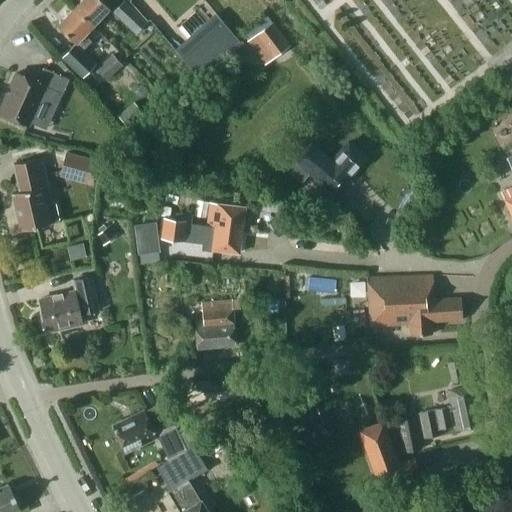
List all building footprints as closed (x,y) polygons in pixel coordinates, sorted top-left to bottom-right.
[(99,0),(81,0),(73,9),(90,28),(109,9),(99,0)] [(122,0),(112,12),(134,33),(146,21),(124,0),(122,0)] [(90,28),(73,9),(57,26),(75,43),(61,57),(83,78),(96,64),(82,51),(91,42),(84,35),(90,28)] [(220,20),(180,55),(198,76),(239,41),(220,20)] [(290,45),(273,21),(252,36),(270,60),(290,45)] [(122,66),(112,54),(95,68),(105,80),(122,66)] [(16,73),(0,108),(0,112),(28,125),(45,86),(62,94),(69,79),(43,68),(37,82),(16,73)] [(511,112),(511,106),(509,100),(487,111),(493,123),(511,112)] [(369,158),(348,139),(331,159),(310,142),(294,162),(293,173),(299,178),(305,177),(308,173),(330,192),(320,203),(333,214),(342,203),(335,197),(369,158)] [(98,160),(65,151),(59,176),(91,185),(98,160)] [(511,155),(506,158),(511,172),(511,187),(500,193),(511,219),(511,155)] [(12,193),(20,231),(57,222),(59,220),(55,204),(53,201),(45,203),(41,188),(48,186),(41,158),(13,164),(19,191),(12,193)] [(161,202),(194,206),(195,196),(163,192),(161,202)] [(205,226),(240,230),(243,207),(208,203),(205,224),(205,226)] [(174,220),(161,218),(160,229),(159,238),(203,243),(202,249),(237,254),(240,230),(205,226),(205,224),(189,222),(190,216),(174,214),(174,220)] [(153,223),(132,226),(137,262),(158,259),(153,223)] [(102,245),(116,235),(109,225),(95,235),(102,245)] [(460,298),(433,300),(431,274),(365,279),(368,327),(408,325),(409,336),(431,334),(431,322),(462,320),(460,298)] [(36,300),(43,332),(81,324),(78,315),(96,311),(88,276),(70,281),(72,292),(36,300)] [(200,303),(200,312),(201,320),(193,321),(196,349),(234,346),(230,300),(200,303)] [(419,418),(422,435),(423,439),(440,435),(438,430),(455,426),(456,431),(479,426),(470,387),(447,392),(450,406),(418,413),(419,418)] [(111,424),(124,452),(155,437),(166,432),(166,431),(177,426),(166,401),(143,411),(122,420),(119,419),(114,421),(113,423),(111,424)] [(399,421),(405,452),(420,449),(414,418),(399,421)] [(416,457),(398,464),(383,422),(359,430),(379,486),(421,471),(416,457)] [(204,511),(200,504),(201,503),(187,480),(166,492),(178,511),(204,511)] [(0,511),(11,511),(19,509),(7,484),(0,487),(0,511)] [(384,505),(396,501),(393,493),(381,497),(384,505)] [(452,511),(450,503),(425,511),(452,511)]
